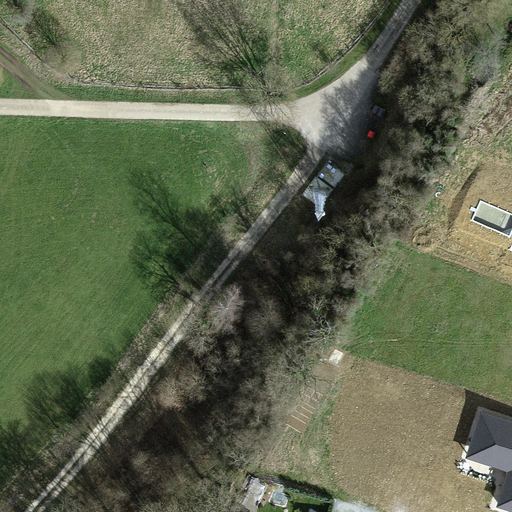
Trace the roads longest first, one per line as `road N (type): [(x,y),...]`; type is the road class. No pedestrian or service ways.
road 1 (track): [(31,511),(339,112),(0,103)]
road 2 (residential): [(339,112),(409,0)]
